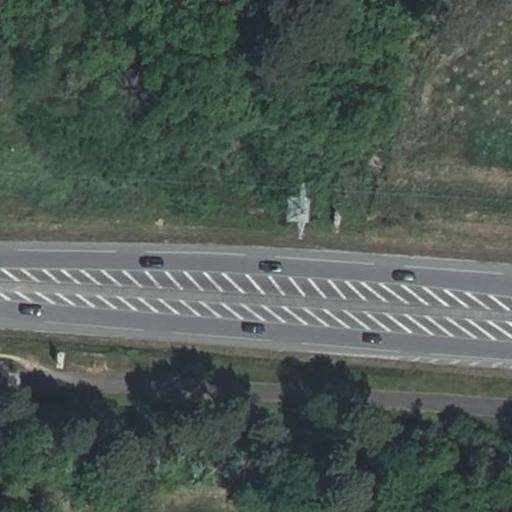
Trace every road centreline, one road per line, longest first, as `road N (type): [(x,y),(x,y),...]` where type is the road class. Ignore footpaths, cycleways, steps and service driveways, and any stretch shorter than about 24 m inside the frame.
road 1 (primary): [(0,306),(511,344)]
road 2 (primary): [(511,279),(204,255),(0,252)]
road 3 (track): [(10,0),(0,196)]
